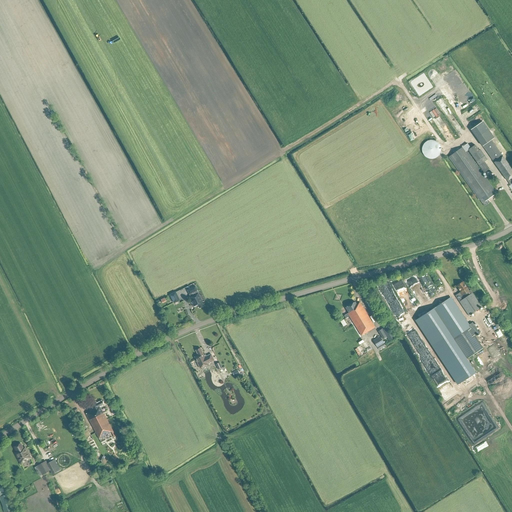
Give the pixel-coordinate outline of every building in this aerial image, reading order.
[(466,85),(464,82),(456,88),(458,91),(466,85)] [(489,129),(483,121),(471,129),(477,137),(489,129)] [(431,159),(432,159),(433,158),(435,158),(436,157),(437,157),(438,156),(438,155),(439,154),(440,154),(440,153),(440,151),(441,150),(441,149),(441,148),(440,147),(440,145),(439,144),(439,143),(438,142),(437,141),(435,141),(434,140),(433,140),(432,140),(431,140),(430,140),(429,140),(428,140),(427,141),(426,141),(425,142),(424,143),(423,144),(422,145),(422,147),(422,148),(422,149),(422,150),(422,152),(422,153),(423,154),(423,155),(424,155),(425,156),(426,157),(427,158),(428,158),(429,158),(431,159)] [(511,168),(491,140),(483,146),(505,177),(510,185),(511,183),(511,168)] [(479,201),(480,200),(485,206),(490,203),(488,199),(495,194),(493,191),(494,190),(467,151),(468,150),(468,149),(470,148),(467,143),(448,157),(479,201)] [(479,150),(475,144),(470,148),(468,149),(468,150),(484,172),(489,168),(484,161),(487,159),(481,149),(479,150)] [(402,277),(392,282),(400,297),(409,292),(402,277)] [(469,291),(463,281),(456,286),(460,292),(455,295),(468,316),(481,307),(470,290),(469,291)] [(189,297),(193,304),(195,308),(198,307),(199,308),(203,306),(201,302),(203,302),(198,293),(197,290),(195,286),(187,290),(190,296),(189,297)] [(174,303),(180,300),(176,291),(169,295),(174,303)] [(473,373),(464,360),(483,348),(475,336),(480,333),(472,322),(468,325),(450,298),(419,319),(446,360),(460,382),(473,373)] [(356,304),(355,302),(345,307),(349,313),(348,313),(344,315),(346,318),(349,316),(361,336),(375,327),(360,302),(356,304)] [(500,328),(494,320),(488,324),(493,333),(500,328)] [(382,329),(387,336),(389,340),(395,337),(387,325),(382,328),(382,329)] [(383,339),(387,336),(382,329),(378,331),(383,339)] [(377,347),(384,343),(380,336),(373,340),(377,347)] [(204,355),(200,348),(195,350),(198,355),(194,357),(200,369),(209,364),(208,364),(215,361),(211,353),(206,356),(206,355),(204,355)] [(431,377),(431,381),(432,385),(434,388),(437,390),(441,391),(445,390),(448,388),(451,385),(452,382),(452,378),(450,374),(447,372),(444,370),(440,370),(436,371),(433,374),(431,377)] [(104,404),(102,400),(97,403),(96,401),(90,404),(93,410),(86,414),(99,439),(113,432),(100,406),(104,404)] [(24,449),(21,443),(14,447),(17,453),(15,454),(21,463),(31,458),(25,448),(24,449)] [(52,474),(60,470),(54,459),(47,463),(46,461),(37,465),(37,466),(34,467),(39,476),(42,474),(50,470),(52,474)]
